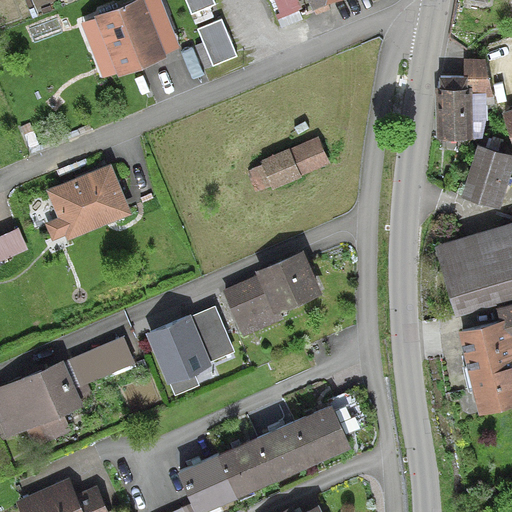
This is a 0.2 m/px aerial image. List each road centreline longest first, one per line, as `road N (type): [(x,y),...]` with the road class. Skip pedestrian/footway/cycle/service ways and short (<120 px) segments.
road 1 (residential): [(394,511),(370,350),(367,218),(392,52),(408,25),(431,29)]
road 2 (tertiary): [(427,511),(404,282),(431,29)]
